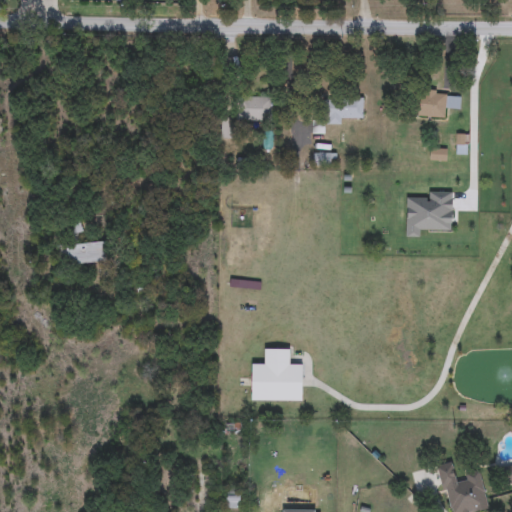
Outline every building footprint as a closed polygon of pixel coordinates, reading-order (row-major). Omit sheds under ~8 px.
[(447,109),(446,118),(416,117),(417,92),(461,94),(460,109),(447,109)] [(271,97),(271,121),(236,121),(236,97),(271,97)] [(343,119),(343,125),(323,125),(323,98),(364,98),(364,119),(343,119)] [(429,161),(430,148),(448,148),(447,161),(429,161)] [(313,153),(336,153),(336,165),(313,165),(313,153)] [(62,234),(61,217),(83,216),(83,233),(62,234)] [(59,246),(104,242),(106,262),(60,266),(59,246)] [(251,400),(251,363),(262,363),(262,349),(293,349),(293,365),(303,365),(303,400),(251,400)] [(449,511),(436,466),(455,461),(460,479),(479,473),(489,508),(475,511),(449,511)] [(511,465),(511,485),(509,486),(503,469),(511,465)] [(240,509),(227,509),(227,491),(240,491),(240,509)]
